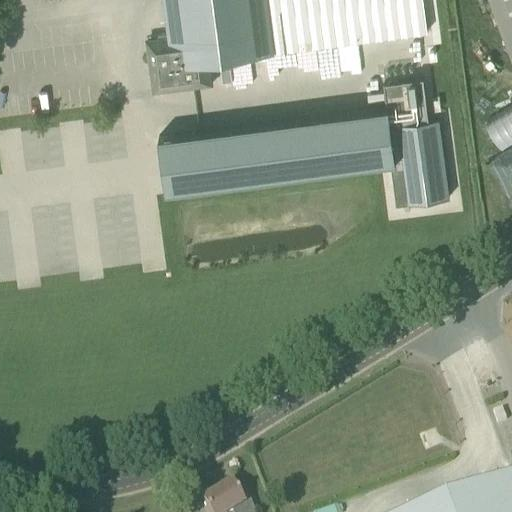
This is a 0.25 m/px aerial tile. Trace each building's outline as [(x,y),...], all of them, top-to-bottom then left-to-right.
[(153,91),(177,88),(215,83),(213,73),(212,67),(211,59),(426,31),(422,0),(164,0),(169,35),(158,36),(146,38),(148,50),(153,91)] [(511,0),(491,0),(511,55),(511,0)] [(380,163),(391,161),(392,161),(396,192),(447,185),(449,196),(448,196),(448,197),(450,197),(439,118),(429,119),(423,77),(384,82),(387,106),(159,136),(162,157),(176,155),(180,186),(380,160),(380,163)] [(511,103),(485,120),(503,149),(511,143),(511,103)] [(511,148),(488,162),(511,204),(511,203),(511,148)] [(511,511),(511,473),(407,511),(511,511)] [(206,511),(253,511),(249,502),(242,505),(231,486),(201,503),(206,511)]
